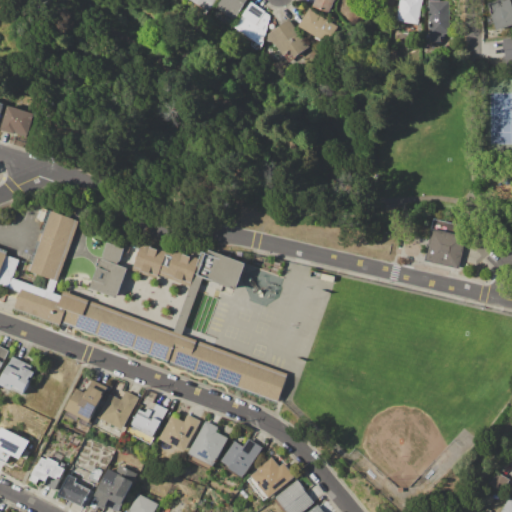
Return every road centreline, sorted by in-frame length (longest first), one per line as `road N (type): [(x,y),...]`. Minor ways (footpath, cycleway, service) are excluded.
road 1 (residential): [(354,511),(273,425),(0,321),(15,188),(47,168)]
road 2 (residential): [(0,152),(89,183),(105,203),(151,229),(256,240),(511,299)]
